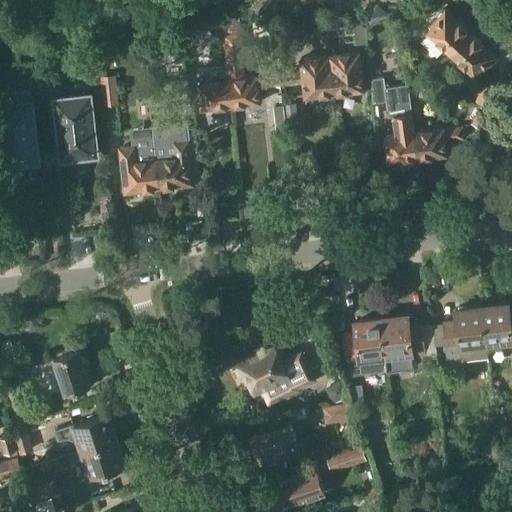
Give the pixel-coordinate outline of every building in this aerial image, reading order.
[(432,22),(434,24),(427,32),(450,53),(470,31),(445,8),(432,22)] [(229,77),(231,77),(234,105),(264,102),(262,86),(281,84),(279,71),(245,75),(240,30),(223,31),(227,67),(229,77)] [(497,56),(470,31),(450,53),(475,76),(480,71),(482,72),(497,56)] [(158,64),(184,61),(181,37),(166,39),(167,43),(155,45),(158,64)] [(54,50),(36,52),(40,82),(58,80),(54,50)] [(331,53),(334,93),(364,90),(360,50),(331,53)] [(279,71),(281,84),(303,81),(305,96),(334,93),(331,53),(300,57),(302,68),(279,71)] [(393,116),(395,133),(385,134),(388,161),(418,158),(412,112),(409,84),(386,86),(383,66),(370,69),(374,102),(387,100),(389,117),(393,116)] [(227,67),(197,70),(202,109),(234,105),(231,77),(229,77),(227,67)] [(101,76),(104,105),(120,103),(117,74),(101,76)] [(476,101),(488,106),(496,89),(483,84),(476,101)] [(56,98),(63,156),(80,155),(80,158),(92,156),(92,153),(97,153),(90,94),(56,98)] [(0,104),(0,119),(5,163),(20,161),(21,165),(36,163),(36,160),(39,159),(32,100),(0,104)] [(480,105),(472,124),(481,128),(489,109),(480,105)] [(480,134),(500,143),(511,117),(511,115),(492,107),(480,134)] [(416,130),(413,112),(412,112),(418,158),(448,155),(446,139),(464,137),(463,125),(446,127),(446,126),(416,130)] [(173,140),(175,155),(157,157),(160,188),(194,184),(189,138),(173,140)] [(137,160),(135,144),(120,146),(125,192),(160,188),(157,157),(137,160)] [(483,306),(488,345),(511,342),(511,314),(511,315),(510,303),(483,306)] [(444,344),(444,350),(446,350),(448,367),(466,365),(466,359),(488,357),(487,345),(488,345),(483,306),(455,309),(456,321),(446,323),(448,344),(444,344)] [(410,326),(409,314),(382,317),(388,371),(415,368),(414,361),(426,359),(422,325),(410,326)] [(360,363),(360,360),(386,357),(388,371),(382,317),(354,321),(356,333),(345,334),(348,364),(360,363)] [(258,351),(240,360),(256,391),(263,388),(289,374),(289,373),(275,343),(270,345),(263,343),(260,345),(258,351)] [(52,356),(60,380),(55,381),(60,394),(91,384),(85,365),(89,364),(84,346),(52,356)] [(334,402),(350,394),(342,379),(326,387),(334,402)] [(29,405),(21,380),(6,385),(14,410),(29,405)] [(354,402),(323,406),(326,422),(356,418),(354,402)] [(74,441),(76,442),(78,442),(81,452),(118,440),(109,411),(55,429),(59,439),(69,439),(72,439),(74,441)] [(252,435),(261,463),(273,459),(274,464),(302,455),(305,451),(302,441),(297,438),(296,435),(297,434),(293,421),(252,435)] [(39,427),(14,434),(19,449),(44,441),(39,427)] [(0,438),(0,439),(4,454),(18,449),(13,434),(0,438)] [(81,452),(88,476),(89,476),(92,484),(113,477),(110,469),(126,464),(118,440),(81,452)] [(329,473),(365,461),(361,447),(324,459),(329,473)] [(15,457),(0,461),(0,477),(18,473),(15,457)] [(316,463),(269,479),(271,484),(268,485),(274,504),(278,503),(279,507),(326,491),(316,463)] [(55,479),(30,488),(35,502),(60,494),(55,479)] [(413,499),(412,480),(403,480),(404,500),(413,499)] [(383,502),(378,486),(364,491),(369,507),(383,502)] [(107,511),(141,511),(138,502),(107,511)]
